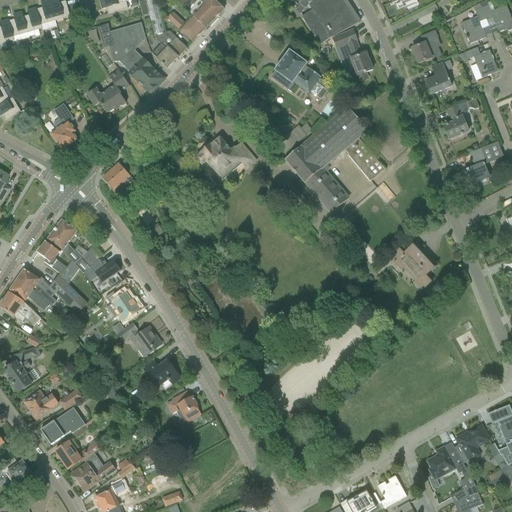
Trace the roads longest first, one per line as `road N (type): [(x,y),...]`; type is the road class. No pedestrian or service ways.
road 1 (residential): [(279,510),(168,311),(114,230),(72,186)]
road 2 (residential): [(72,186),(246,10)]
road 3 (residential): [(452,226),(377,28),(356,0)]
road 4 (residential): [(511,363),(452,226)]
road 5 (residential): [(279,510),(403,445)]
road 6 (residential): [(74,511),(0,400)]
road 7 (residential): [(0,287),(72,186)]
road 8 (residential): [(403,445),(511,384)]
